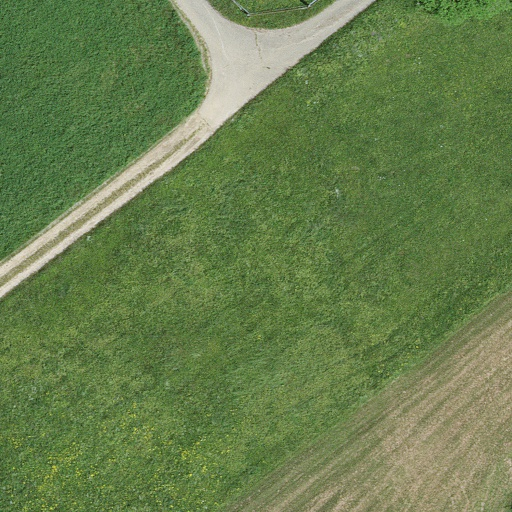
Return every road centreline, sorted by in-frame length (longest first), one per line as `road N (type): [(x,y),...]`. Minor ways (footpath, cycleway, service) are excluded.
road 1 (track): [(0,290),(197,139),(246,67)]
road 2 (unclassified): [(187,0),(246,67),(291,55),(370,0)]
